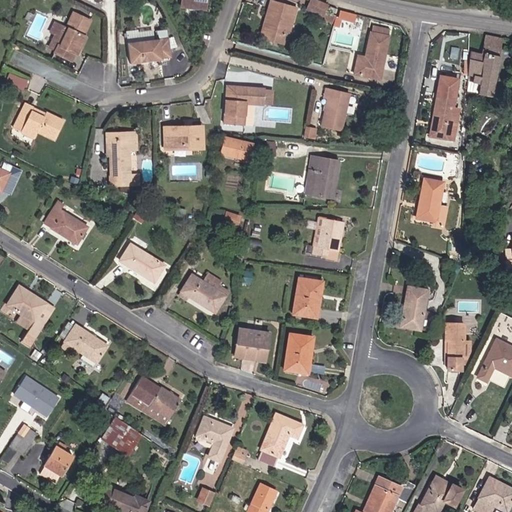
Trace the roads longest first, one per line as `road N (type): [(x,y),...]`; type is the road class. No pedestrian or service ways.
road 1 (residential): [(0,236),(219,374),(347,407)]
road 2 (residential): [(427,12),(366,364)]
road 3 (residential): [(229,0),(197,85),(105,96),(20,60)]
